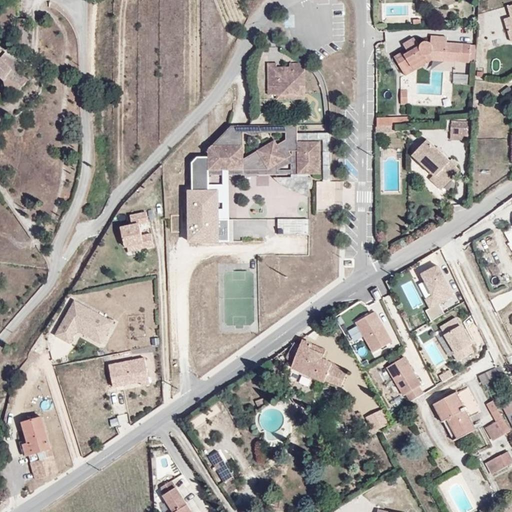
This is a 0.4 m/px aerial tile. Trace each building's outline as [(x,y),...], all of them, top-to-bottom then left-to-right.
[(511,2),(511,3),(510,0),(494,0),(497,8),(491,10),(497,31),(511,26),(511,2)] [(462,57),(463,40),(459,40),(458,22),(443,22),(443,39),(433,38),(433,40),(418,39),(416,40),(414,38),(411,36),(407,37),(404,38),(403,41),(399,34),(384,43),(386,47),(378,52),(387,66),(405,55),(403,52),(411,48),(415,55),(432,56),(462,57)] [(37,25),(25,25),(25,55),(35,55),(37,25)] [(405,55),(387,66),(390,72),(415,55),(411,48),(403,52),(405,55)] [(0,49),(0,75),(10,86),(9,87),(20,98),(34,85),(26,76),(15,66),(2,51),(0,49)] [(287,93),(295,93),(295,80),(267,80),(266,68),(256,68),(257,103),(266,103),(287,102),(287,93)] [(468,83),(468,74),(453,74),(453,84),(468,83)] [(295,109),(295,93),(287,93),(287,102),(266,103),(266,110),(295,109)] [(409,117),(377,117),(377,126),(396,126),(409,126),(409,117)] [(467,123),(451,122),(451,142),(467,142),(467,123)] [(202,158),(190,158),(186,164),(186,192),(182,192),(183,243),(223,243),(223,220),(212,220),(211,192),(202,192),(202,186),(203,176),(202,171),(262,171),(286,157),(284,152),(286,152),(291,152),(292,152),(292,171),(292,174),(302,174),(314,174),(314,143),(291,143),(291,141),(291,134),(291,127),(225,128),(203,151),(202,158)] [(325,183),(325,134),(291,134),(291,141),(318,141),(318,183),(325,183)] [(435,174),(444,183),(456,170),(424,140),(412,152),(435,174)] [(307,185),(305,179),(302,178),(302,174),(292,174),(292,171),(291,171),(291,152),(286,152),(286,157),(262,171),(273,171),(285,165),(285,172),(285,176),(285,179),(271,179),(276,186),(281,190),(289,194),(298,197),(303,198),(303,190),(305,190),(307,185)] [(223,220),(222,176),(285,176),(285,172),(273,171),(262,171),(202,171),(203,176),(217,176),(217,186),(202,186),(202,192),(211,192),(212,220),(223,220)] [(438,189),(444,183),(435,174),(429,180),(438,189)] [(121,249),(135,245),(137,250),(147,247),(144,235),(135,238),(133,226),(141,224),(139,214),(124,217),(126,227),(114,229),(119,249),(121,249)] [(271,220),(271,235),(301,235),(301,220),(271,220)] [(456,294),(439,261),(421,269),(433,292),(424,297),(429,306),(426,308),(432,319),(446,311),(440,301),(456,294)] [(383,298),(388,311),(395,309),(390,295),(383,298)] [(68,330),(91,343),(99,330),(98,325),(100,321),(69,304),(50,337),(61,343),(68,330)] [(393,340),(374,308),(355,320),(372,352),(393,340)] [(106,325),(100,321),(98,325),(99,330),(91,343),(95,345),(106,325)] [(473,340),(461,321),(444,331),(456,350),(453,352),(457,360),(475,350),(470,342),(473,340)] [(419,336),(429,328),(426,324),(415,331),(419,336)] [(348,331),(353,343),(362,339),(356,327),(348,331)] [(295,365),(334,384),(341,388),(348,376),(351,370),(324,355),(327,349),(307,338),(304,343),(296,340),(293,342),(288,354),(295,365)] [(434,375),(448,368),(434,339),(419,345),(434,375)] [(422,383),(405,354),(386,364),(403,394),(406,392),(410,398),(424,390),(420,384),(422,383)] [(134,376),(142,374),(138,360),(103,367),(108,389),(135,383),(134,376)] [(482,385),(497,379),(493,369),(478,376),(482,385)] [(144,385),(142,374),(134,376),(135,383),(136,387),(144,385)] [(280,377),(273,382),(279,391),(286,386),(280,377)] [(462,407),(460,404),(447,379),(426,392),(436,410),(442,406),(449,420),(460,414),(458,410),(462,407)] [(466,414),(478,410),(470,387),(458,391),(466,414)] [(344,397),(330,404),(335,417),(339,415),(342,423),(360,415),(354,403),(348,406),(344,397)] [(496,411),(503,425),(509,422),(498,400),(493,403),(496,411)] [(442,406),(436,410),(446,429),(463,419),(460,414),(449,420),(442,406)] [(467,417),(462,407),(458,410),(460,414),(463,419),(467,417)] [(492,431),(503,425),(496,411),(485,417),(492,431)] [(29,467),(49,460),(38,421),(19,427),(24,450),(18,451),(19,462),(27,460),(29,467)] [(511,453),(507,442),(484,453),(490,465),(511,455),(511,453)] [(221,475),(231,469),(216,446),(206,453),(221,475)] [(30,485),(54,476),(49,460),(29,467),(25,469),(30,485)] [(234,475),(231,469),(221,475),(225,480),(234,475)] [(170,511),(172,511),(184,505),(168,481),(158,487),(157,491),(170,511)] [(407,511),(408,506),(375,502),(373,511),(407,511)]
